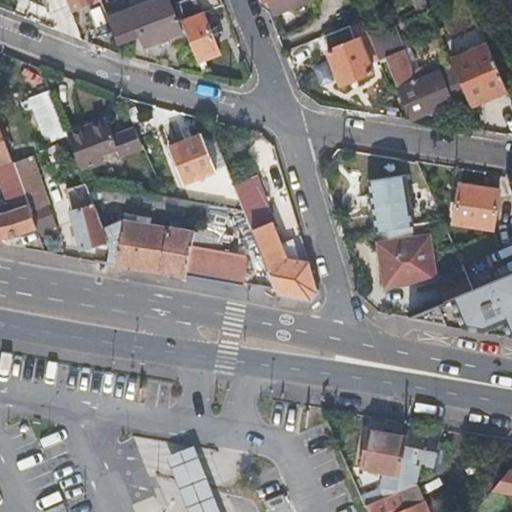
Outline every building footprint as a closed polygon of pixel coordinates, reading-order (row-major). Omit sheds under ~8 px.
[(109,20),(107,17),(100,0),(71,0),(83,29),(109,20)] [(109,20),(117,40),(140,32),(144,43),(179,29),(167,0),(148,0),(107,17),(109,20)] [(204,12),(222,4),(220,0),(181,0),(174,3),(181,21),(204,12)] [(263,0),(264,2),(267,0),(272,0),(278,14),(310,0),(263,0)] [(219,51),(204,12),(181,21),(204,76),(211,78),(209,73),(204,58),(219,51)] [(364,19),(321,37),(341,86),(373,73),(359,38),(370,33),(364,19)] [(375,46),(384,69),(391,66),(408,58),(398,36),(375,46)] [(453,59),(472,105),(506,91),(487,46),(453,59)] [(227,48),(219,51),(204,58),(209,73),(233,64),(227,48)] [(408,58),(391,66),(400,88),(418,81),(408,58)] [(442,72),(418,81),(400,88),(414,121),(456,103),(442,72)] [(69,135),(67,130),(57,104),(53,92),(39,97),(47,122),(33,127),(39,146),(69,135)] [(142,148),(132,124),(112,131),(106,118),(67,130),(69,135),(81,170),(101,163),(99,156),(115,152),(117,157),(142,148)] [(214,148),(241,211),(257,204),(265,201),(243,150),(245,133),(205,128),(214,148)] [(0,240),(10,242),(36,233),(21,192),(9,159),(0,132),(0,200),(1,203),(0,202),(0,240)] [(213,165),(202,136),(169,148),(181,177),(213,165)] [(21,192),(36,233),(54,226),(27,153),(9,159),(21,192)] [(370,182),(378,233),(414,227),(407,177),(370,182)] [(495,231),(501,191),(462,186),(459,204),(455,203),(454,212),(458,213),(457,225),(495,231)] [(82,257),(107,249),(101,230),(92,205),(88,191),(86,189),(62,199),(82,257)] [(124,198),(88,191),(92,205),(106,206),(121,210),(124,198)] [(293,213),(288,193),(275,197),(281,217),(293,213)] [(196,225),(198,212),(162,206),(141,201),(139,213),(196,225)] [(259,256),(277,298),(311,302),(316,294),(307,262),(302,263),(291,241),(281,246),(272,226),(266,228),(257,204),(241,211),(259,256)] [(219,258),(225,217),(198,212),(196,225),(193,239),(187,278),(244,289),(248,264),(219,258)] [(106,270),(186,285),(187,278),(193,239),(128,227),(101,230),(107,249),(109,254),(106,270)] [(437,286),(430,237),(380,244),(386,282),(415,279),(417,289),(437,286)] [(511,273),(471,291),(446,301),(407,318),(511,337),(511,273)] [(471,291),(465,277),(440,287),(446,301),(471,291)] [(358,466),(397,473),(403,436),(364,429),(358,466)] [(436,434),(404,429),(403,436),(397,473),(393,492),(406,486),(410,465),(421,467),(420,474),(422,475),(428,471),(436,434)] [(215,511),(189,444),(159,456),(180,511),(215,511)] [(357,492),(363,505),(389,494),(383,481),(357,492)] [(363,505),(366,511),(395,511),(417,502),(422,499),(415,483),(406,486),(393,492),(389,494),(363,505)] [(395,511),(422,511),(417,502),(395,511)]
